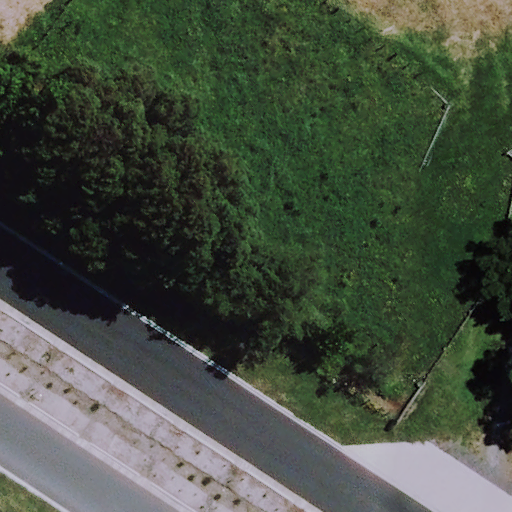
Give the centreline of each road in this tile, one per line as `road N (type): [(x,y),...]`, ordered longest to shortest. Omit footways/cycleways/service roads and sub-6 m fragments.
road 1 (residential): [(0,261),(379,511)]
road 2 (residential): [(127,511),(0,427)]
